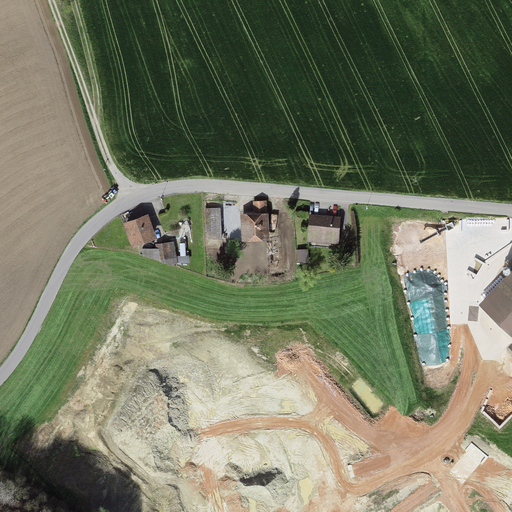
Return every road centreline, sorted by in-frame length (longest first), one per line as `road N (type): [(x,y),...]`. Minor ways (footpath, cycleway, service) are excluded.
road 1 (unclassified): [(511,209),(198,184),(152,191),(83,235),(0,376)]
road 2 (track): [(131,198),(101,145),(50,0)]
road 3 (track): [(92,117),(97,99),(72,0)]
